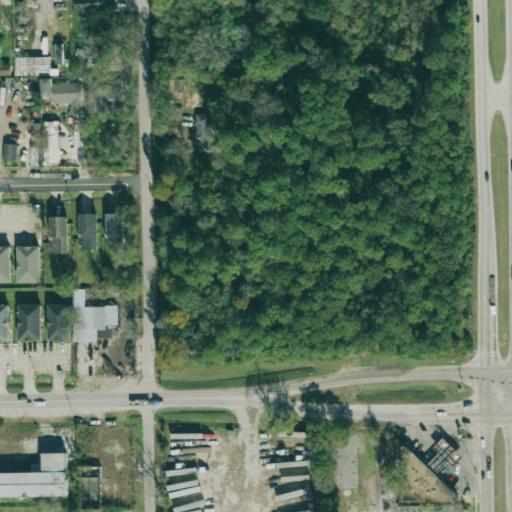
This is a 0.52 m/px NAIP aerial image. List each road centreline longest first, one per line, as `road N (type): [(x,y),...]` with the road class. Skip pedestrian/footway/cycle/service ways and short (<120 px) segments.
road 1 (residential): [(152,511),(143,0)]
road 2 (secondary): [(479,0),(481,300)]
road 3 (secondary): [(0,402),(271,397)]
road 4 (secondary): [(482,375),(361,376),(271,397)]
road 5 (residential): [(0,188),(147,188)]
road 6 (secondary): [(271,397),(398,414)]
